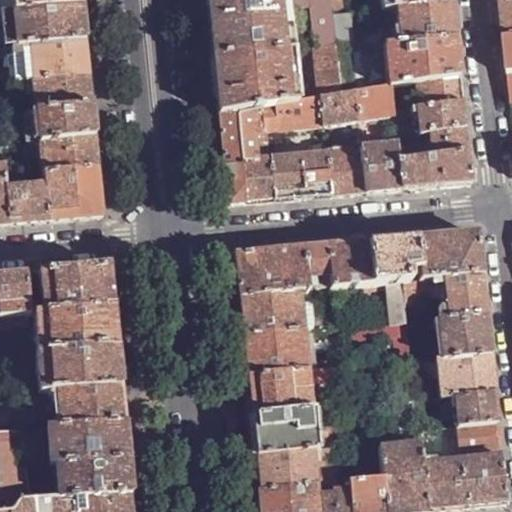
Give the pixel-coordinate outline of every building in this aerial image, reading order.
[(10,0),(11,11),(81,6),(80,0),(10,0)] [(290,12),(288,0),(273,0),(210,7),(213,40),(215,60),(294,52),(290,12)] [(308,0),(288,0),(290,12),(310,10),(308,0)] [(308,0),(310,10),(315,49),(316,49),(338,47),(334,14),(332,0),(308,0)] [(332,0),(334,14),(345,13),(343,0),(332,0)] [(381,0),(383,10),(398,9),(454,4),(453,0),(381,0)] [(398,9),(402,46),(458,40),(455,17),(454,4),(398,9)] [(27,46),(84,41),(83,24),(81,6),(11,11),(15,47),(27,46)] [(10,48),(15,47),(11,11),(0,12),(0,13),(3,48),(10,48)] [(352,50),(347,13),(345,13),(334,14),(338,47),(339,52),(352,50)] [(352,50),(357,49),(353,13),(347,13),(352,50)] [(460,54),(458,40),(402,46),(386,47),(391,88),(425,82),(462,77),(460,54)] [(31,81),(87,76),(86,59),(84,41),(27,46),(31,81)] [(14,82),(31,81),(27,46),(15,47),(10,48),(14,82)] [(322,99),(344,95),(339,52),(338,47),(316,49),(322,99)] [(6,83),(14,82),(10,48),(3,48),(6,83)] [(357,94),(369,91),(363,49),(357,49),(352,50),(339,52),(344,95),(357,94)] [(221,115),(265,108),(263,93),(275,92),(277,106),(300,103),(294,52),(215,60),(219,94),(221,115)] [(35,113),(91,108),(89,88),(87,76),(31,81),(35,113)] [(425,82),(428,108),(465,104),(464,90),(462,77),(425,82)] [(360,121),(395,117),(394,112),(391,88),(369,91),(357,94),(360,121)] [(344,95),(322,99),(324,126),(360,121),(357,94),(344,95)] [(276,203),(273,160),(258,162),(257,142),(256,137),(271,136),(270,132),(324,126),(322,99),(300,103),(277,106),(265,108),(221,115),(227,166),(231,207),(276,203)] [(466,111),(465,104),(428,108),(418,109),(421,132),(429,131),(468,128),(466,111)] [(92,118),(91,108),(35,113),(38,143),(93,137),(92,118)] [(429,131),(432,156),(471,153),(469,134),(468,128),(429,131)] [(43,172),(96,168),(94,147),(93,137),(38,143),(42,173),(43,172)] [(400,159),(407,158),(406,151),(405,142),(398,143),(398,144),(400,159)] [(391,193),(404,192),(400,159),(398,144),(363,149),(364,152),(369,195),(391,193)] [(423,149),(406,151),(407,158),(424,157),(423,149)] [(358,196),(369,195),(364,152),(328,155),(334,198),(358,196)] [(475,185),(471,153),(432,156),(424,157),(407,158),(400,159),(404,192),(443,188),(475,185)] [(328,155),(273,160),(276,203),(308,200),(334,198),(328,155)] [(101,217),(96,168),(43,172),(44,184),(46,222),(79,219),(101,217)] [(31,224),(46,222),(44,184),(4,188),(6,226),(31,224)] [(444,238),(415,240),(417,273),(427,272),(428,282),(430,282),(441,281),(480,277),(476,235),(444,238)] [(366,245),(370,287),(385,286),(401,284),(418,283),(417,273),(415,240),(391,243),(366,245)] [(342,247),(325,248),(328,278),(329,291),(346,289),(345,283),(354,282),(354,289),(370,287),(366,245),(342,247)] [(234,279),(235,299),(297,294),(307,293),(306,280),(328,278),(325,248),(276,253),(231,256),(234,279)] [(109,267),(39,272),(43,313),(113,308),(112,300),(109,267)] [(0,316),(29,314),(30,314),(27,273),(0,275),(0,316)] [(480,277),(441,281),(443,298),(446,321),(485,318),(482,297),(480,277)] [(441,281),(430,282),(431,299),(443,298),(441,281)] [(431,299),(430,282),(428,282),(418,283),(419,300),(431,299)] [(416,307),(419,300),(418,283),(401,284),(404,307),(416,307)] [(385,286),(389,326),(394,326),(405,324),(404,307),(401,284),(385,286)] [(307,293),(297,294),(300,333),(313,333),(309,293),(307,293)] [(300,333),(297,294),(235,299),(238,325),(239,339),(300,333)] [(43,313),(35,314),(38,355),(117,349),(114,316),(113,308),(43,313)] [(332,312),(334,331),(362,328),(360,310),(332,312)] [(29,314),(0,316),(0,329),(13,329),(13,323),(29,322),(29,314)] [(486,332),(485,318),(446,321),(436,322),(440,361),(488,357),(486,332)] [(405,324),(394,326),(396,339),(397,354),(399,364),(409,363),(405,324)] [(396,339),(394,326),(389,326),(377,327),(379,340),(396,339)] [(304,373),(300,333),(239,339),(242,369),(243,379),(304,373)] [(304,373),(316,373),(313,333),(300,333),(304,373)] [(117,349),(38,355),(41,395),(55,394),(121,387),(119,364),(117,349)] [(383,366),(399,364),(397,354),(382,355),(383,366)] [(14,357),(0,358),(0,372),(15,371),(14,357)] [(490,370),(488,357),(440,361),(435,362),(439,399),(453,398),(493,393),(490,370)] [(368,367),(372,407),(386,405),(381,366),(368,367)] [(352,368),(357,408),(366,408),(372,407),(368,367),(352,368)] [(316,373),(304,373),(305,387),(330,385),(328,371),(316,373)] [(247,419),(308,413),(305,387),(304,373),(243,379),(246,407),(247,419)] [(121,387),(55,394),(58,424),(58,430),(61,430),(125,425),(122,396),(121,387)] [(493,393),(453,398),(455,427),(496,424),(494,409),(493,393)] [(430,400),(412,403),(415,431),(422,430),(420,413),(432,412),(430,400)] [(372,407),(366,408),(370,447),(377,446),(372,407)] [(327,411),(311,413),(313,430),(329,429),(327,411)] [(309,453),(315,453),(313,430),(311,413),(308,413),(247,419),(249,444),(251,458),(309,453)] [(455,427),(458,455),(481,453),(498,451),(497,438),(496,424),(455,427)] [(126,432),(125,425),(61,430),(58,430),(47,431),(52,470),(57,469),(128,462),(126,432)] [(0,506),(30,504),(19,434),(0,435),(0,506)] [(365,481),(381,479),(378,450),(377,446),(370,447),(361,448),(365,481)] [(425,511),(420,466),(417,446),(378,450),(381,479),(385,511),(425,511)] [(335,483),(331,451),(315,453),(309,453),(313,487),(329,484),(335,483)] [(498,451),(481,453),(481,459),(499,457),(498,451)] [(254,494),(313,487),(309,453),(251,458),(253,480),(254,494)] [(505,506),(499,457),(481,459),(459,462),(465,510),(488,508),(505,506)] [(128,462),(57,469),(59,497),(59,502),(72,501),(132,496),(129,468),(128,462)] [(465,510),(459,462),(420,466),(425,511),(446,511),(452,511),(465,510)] [(385,511),(381,479),(365,481),(347,483),(347,490),(349,511),(385,511)] [(332,511),(331,494),(314,496),(313,487),(254,494),(256,511),(332,511)] [(349,511),(347,490),(330,491),(331,494),(332,511),(349,511)] [(133,511),(132,496),(72,501),(73,511),(133,511)] [(73,511),(72,501),(59,502),(42,504),(30,505),(30,504),(0,506),(0,511),(73,511)]
